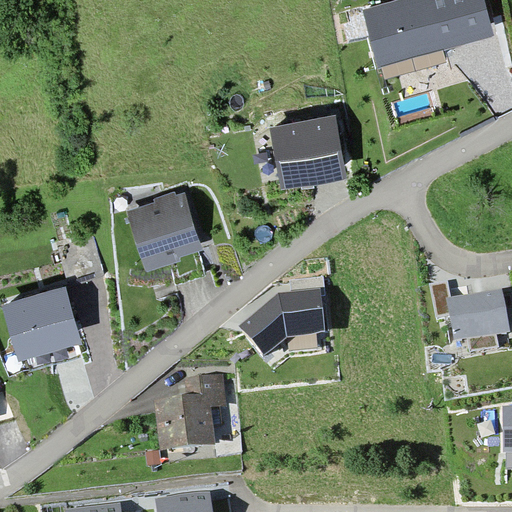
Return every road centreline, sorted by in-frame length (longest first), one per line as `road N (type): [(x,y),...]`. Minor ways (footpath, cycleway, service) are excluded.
road 1 (residential): [(400,180),(306,237),(0,487)]
road 2 (residential): [(400,180),(429,240),(457,262),(511,260)]
road 3 (residential): [(511,124),(400,180)]
